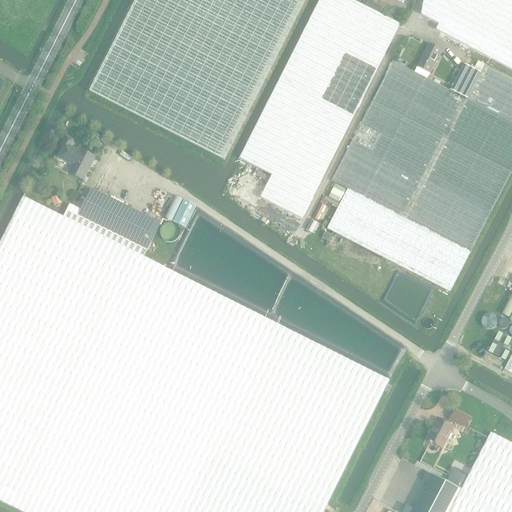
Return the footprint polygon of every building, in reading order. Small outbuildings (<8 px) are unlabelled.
[(135,0),(89,92),(176,135),(224,160),(305,0),(135,0)] [(271,176),(260,199),(299,218),(401,25),(351,0),(320,0),(280,80),(240,160),(271,176)] [(511,0),(424,0),(423,3),(421,16),(439,26),(436,31),(511,71),(511,0)] [(430,74),(441,52),(429,45),(417,67),(430,74)] [(376,141),(371,150),(370,152),(352,142),(344,156),(331,182),(347,190),(326,230),(377,256),(425,280),(437,287),(450,293),(454,285),(456,280),(511,171),(511,170),(511,81),(485,67),(481,74),(467,101),(450,92),(392,62),(377,92),(361,124),(380,134),(376,141)] [(478,62),(473,70),(480,73),(484,65),(478,62)] [(464,65),(450,92),(467,101),(481,74),(480,73),(473,70),(464,65)] [(358,144),(371,150),(376,141),(363,134),(358,144)] [(83,181),(95,158),(84,152),(83,154),(70,147),(73,140),(66,137),(62,145),(64,146),(58,158),(72,165),(68,174),(83,181)] [(69,205),(62,218),(142,258),(160,224),(91,189),(80,211),(69,205)] [(59,196),(51,199),(54,206),(62,203),(59,196)] [(176,274),(142,258),(62,218),(22,198),(2,239),(0,242),(0,501),(22,511),(323,511),(358,443),(389,380),(294,333),(221,297),(188,280),(183,278),(176,274)] [(173,223),(176,224),(185,228),(195,207),(183,201),(173,223)] [(323,214),(326,207),(325,206),(320,204),(319,203),(312,218),(317,220),(321,213),(323,214)] [(306,230),(311,233),(316,222),(311,220),(306,230)] [(511,342),(497,334),(488,352),(506,362),(511,349),(511,342)] [(486,354),(484,359),(500,367),(503,362),(486,354)] [(455,411),(450,420),(468,429),(472,420),(455,411)] [(443,449),(455,427),(440,419),(433,432),(431,431),(426,440),(443,449)] [(448,511),(511,511),(511,444),(491,433),(468,475),(448,511)] [(448,511),(468,475),(454,467),(447,482),(433,475),(432,474),(413,509),(406,505),(403,511),(448,511)]
